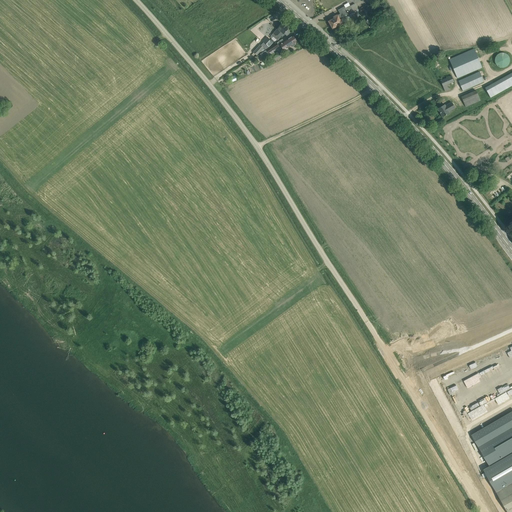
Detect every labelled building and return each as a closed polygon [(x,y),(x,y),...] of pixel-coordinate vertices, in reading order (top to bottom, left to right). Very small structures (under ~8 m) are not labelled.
[(328,21),(330,25),(336,22),(358,10),(355,3),(346,8),(347,10),(337,16),(337,15),(333,17),(334,18),(328,21)] [(336,22),(330,25),(332,29),(338,26),(339,27),(343,24),(342,24),(352,19),(353,21),(365,15),(361,8),(358,10),(336,22)] [(282,23),(280,25),(277,28),(278,28),(274,33),(277,36),(278,36),(280,38),(284,33),(287,36),(290,32),(287,29),(288,29),(282,23)] [(284,50),(291,45),(292,46),(293,46),(296,45),(294,43),(297,41),(295,38),(293,35),(284,42),(280,44),(282,47),(284,50)] [(263,42),(269,47),(273,43),(267,37),(263,41),(263,42)] [(271,46),(266,49),(266,50),(269,53),(279,46),(277,43),(275,44),(271,46)] [(260,45),(253,52),(257,55),(260,51),(261,52),(262,53),(264,52),(266,50),(266,49),(261,45),(260,45)] [(474,49),(458,55),(449,59),(457,78),(482,67),(474,49)] [(500,53),(499,53),(498,54),(496,56),(495,57),(495,59),(495,61),(496,64),(497,66),(500,67),(502,68),(504,67),(506,66),(508,65),(509,63),(510,61),(510,60),(509,58),(508,56),(506,54),(504,53),(503,53),(501,53),(500,53)] [(484,81),(480,72),(459,81),(463,90),(484,81)] [(511,72),(485,88),(490,98),(511,85),(511,72)] [(445,91),(449,89),(450,89),(449,87),(451,86),(449,83),(454,81),(451,76),(440,80),(443,86),(445,91)] [(466,106),(481,100),(477,90),(462,95),(466,106)] [(443,117),(445,116),(449,113),(449,112),(458,106),(454,100),(445,106),(445,104),(438,108),(443,117)] [(483,402),(488,411),(510,399),(506,392),(509,390),(506,384),(497,389),(499,394),(483,402)] [(511,511),(511,411),(472,435),(490,466),(484,469),(509,511),(511,511)] [(461,431),(458,424),(455,426),(452,419),(449,420),(455,434),(461,431)]
